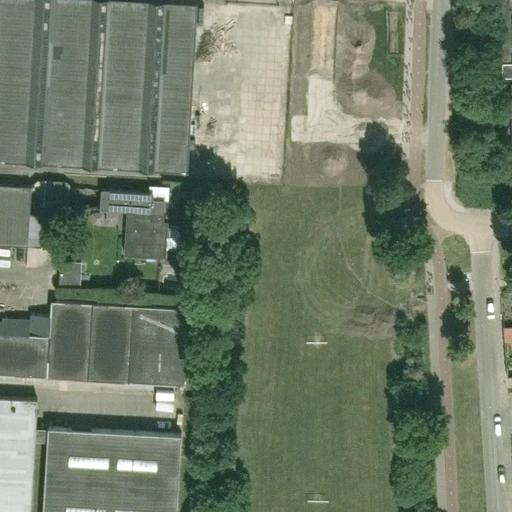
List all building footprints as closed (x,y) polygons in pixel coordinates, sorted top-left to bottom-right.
[(0,0),(0,158),(187,170),(197,1),(175,0),(0,0)] [(501,22),(510,22),(509,7),(500,7),(501,22)] [(501,32),(501,47),(510,47),(510,31),(501,32)] [(511,63),(510,63),(510,47),(501,47),(502,78),(511,77),(511,63)] [(0,183),(0,243),(27,245),(31,185),(0,183)] [(148,198),(148,191),(101,188),(100,208),(139,211),(138,224),(125,223),(124,253),(165,256),(165,247),(176,248),(180,244),(181,230),(177,227),(162,226),(164,199),(148,198)] [(0,331),(0,372),(183,384),(188,308),(51,300),(49,334),(0,331)] [(0,511),(30,511),(34,439),(47,440),(43,511),(177,511),(182,433),(48,425),(48,427),(35,427),(37,398),(0,396),(0,511)] [(146,405),(147,419),(159,418),(158,405),(146,405)]
